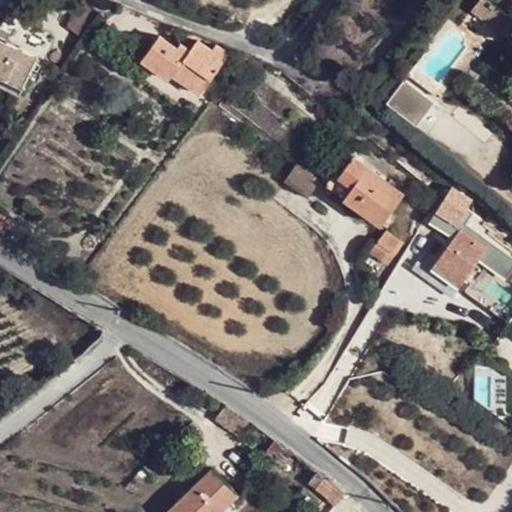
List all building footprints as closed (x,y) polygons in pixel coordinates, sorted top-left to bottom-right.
[(473,7),(471,11),(500,32),(511,17),(492,2),(490,0),(480,12),(473,7)] [(489,0),(478,0),(473,7),(480,12),(490,0),(489,0)] [(65,29),(81,39),(98,13),(84,2),(65,29)] [(0,84),(20,94),(37,57),(6,42),(11,31),(0,25),(0,84)] [(168,78),(171,74),(189,50),(180,43),(176,46),(159,35),(142,59),(168,78)] [(189,50),(171,74),(200,93),(228,53),(215,45),(211,50),(196,39),(189,50)] [(405,78),(388,102),(417,124),(435,100),(405,78)] [(352,186),(344,198),(380,226),(403,194),(352,156),(338,175),(352,186)] [(307,198),(320,180),(299,165),(286,182),(307,198)] [(324,184),(344,198),(352,186),(338,175),(333,172),(324,184)] [(465,208),(470,200),(450,186),(436,210),(455,222),(459,216),(465,208)] [(465,208),(459,216),(466,221),(472,212),(465,208)] [(475,237),(455,222),(436,210),(429,221),(453,237),(431,267),(458,287),(488,247),(475,237)] [(0,232),(2,234),(11,220),(0,212),(0,232)] [(466,221),(459,216),(455,222),(475,237),(480,230),(466,221)] [(401,240),(386,230),(370,251),(384,262),(392,252),(397,256),(400,249),(397,246),(401,240)] [(225,404),(225,406),(215,419),(239,435),(249,420),(225,404)] [(292,453),(274,439),(264,452),(283,465),(292,453)] [(212,468),(174,504),(167,511),(168,511),(217,511),(237,494),(212,468)] [(355,511),(360,507),(326,477),(319,470),(310,480),(345,511),(355,511)]
